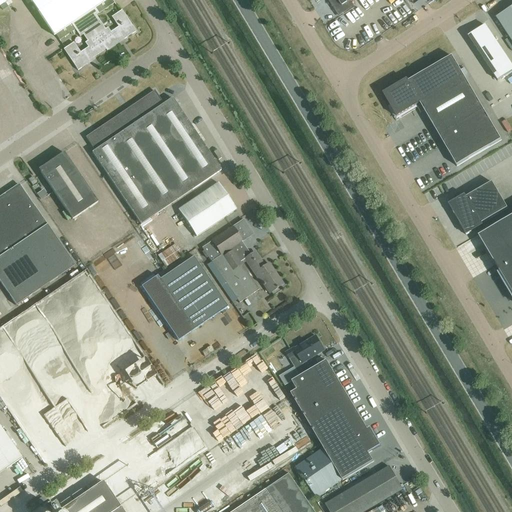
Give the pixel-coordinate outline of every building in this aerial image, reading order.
[(71,25),(83,16),(94,9),(106,0),(29,0),(54,36),(55,35),(71,25)] [(105,29),(96,16),(114,4),(112,0),(106,0),(94,9),(83,16),(107,52),(107,51),(106,50),(123,39),(124,40),(136,32),(122,11),(111,17),(118,27),(111,32),(108,28),(105,29)] [(328,0),(340,17),(354,8),(350,2),(352,0),(328,0)] [(511,8),(496,19),(511,43),(511,8)] [(74,43),(65,49),(63,50),(78,71),(90,63),(89,61),(106,50),(107,52),(83,16),(71,25),(55,35),(59,41),(75,30),(80,37),(83,35),(87,42),(85,43),(88,48),(80,53),(74,43)] [(483,27),(468,37),(476,49),(498,81),(511,71),(511,65),(485,26),(483,27)] [(502,140),(448,56),(404,83),(403,82),(383,94),(397,118),(420,104),(457,167),(502,140)] [(163,105),(154,91),(86,138),(95,151),(92,153),(140,225),(221,171),(172,99),(163,105)] [(72,220),(98,203),(64,153),(38,170),(72,220)] [(33,186),(37,183),(33,177),(28,180),(33,186)] [(465,195),(448,205),(467,236),(483,226),(482,224),(508,209),(492,182),(466,198),(465,195)] [(196,237),(236,210),(218,183),(178,211),(196,237)] [(0,282),(16,306),(75,266),(20,186),(0,199),(0,282)] [(511,217),(479,237),(494,263),(499,272),(500,272),(511,293),(511,217)] [(253,234),(243,220),(202,248),(204,252),(202,253),(206,258),(208,257),(216,270),(236,257),(246,250),(241,242),(253,234)] [(165,268),(184,256),(176,244),(157,256),(165,268)] [(236,257),(216,270),(222,278),(239,303),(259,290),(242,266),(247,263),(258,279),(259,279),(270,294),(283,285),(269,264),(265,267),(255,252),(240,263),(236,257)] [(157,276),(141,287),(178,341),(227,308),(193,257),(160,280),(157,276)] [(91,288),(85,290),(92,304),(98,301),(91,288)] [(83,324),(89,322),(86,312),(82,314),(83,317),(80,318),(83,324)] [(222,321),(237,334),(245,325),(229,312),(222,321)] [(0,404),(44,462),(64,447),(47,425),(58,416),(48,402),(37,411),(15,382),(25,374),(21,368),(13,375),(0,358),(0,355),(25,337),(11,318),(0,326),(0,404)] [(324,351),(316,337),(295,349),(294,349),(286,354),(298,375),(307,369),(304,363),(324,351)] [(368,430),(327,361),(325,362),(296,379),(292,382),(297,391),(291,394),(323,449),(342,480),(342,481),(374,462),(369,454),(381,447),(370,428),(368,430)] [(222,467),(232,486),(302,447),(284,415),(272,414),(272,422),(254,431),(273,413),(263,412),(272,403),(273,388),(265,373),(257,377),(263,384),(263,388),(258,388),(256,384),(248,383),(247,382),(242,385),(241,398),(247,395),(258,414),(229,412),(235,421),(221,435),(235,436),(234,456),(227,449),(226,451),(232,461),(222,467)] [(280,382),(283,391),(292,388),(289,378),(280,382)] [(124,415),(161,387),(155,379),(133,396),(132,394),(117,406),(124,415)] [(0,473),(22,459),(0,427),(0,473)] [(342,480),(323,449),(296,468),(316,498),(342,480)] [(199,455),(200,476),(206,476),(206,468),(211,468),(211,461),(207,461),(207,454),(199,455)] [(329,511),(366,511),(393,496),(403,490),(390,467),(325,505),(329,511)] [(314,511),(289,474),(233,511),(314,511)] [(122,511),(120,507),(102,482),(57,511),(122,511)] [(203,511),(233,492),(230,486),(224,490),(221,486),(200,499),(198,495),(194,497),(203,511)]
